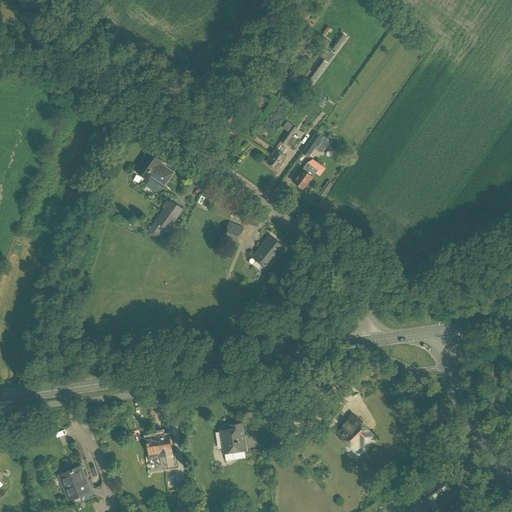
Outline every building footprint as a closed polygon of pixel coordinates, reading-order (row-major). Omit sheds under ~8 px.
[(332,46),(331,47),(335,51),(337,49),(347,36),(342,32),(332,46)] [(322,57),(328,62),(333,56),(326,51),(322,57)] [(307,83),(311,86),(327,64),(323,61),(307,83)] [(317,105),(322,109),(326,102),(321,99),(317,105)] [(280,141),(286,145),(297,128),(287,121),(282,128),(287,132),(280,141)] [(316,133),(302,153),(308,157),(315,148),(322,153),(330,142),(323,137),(316,133)] [(280,141),(277,145),(271,140),(259,157),(271,166),(277,159),(282,162),(291,149),(286,145),(280,141)] [(161,190),(162,189),(173,173),(161,164),(162,162),(148,152),(135,170),(149,180),(146,185),(154,191),(155,191),(156,192),(157,192),(158,192),(159,192),(160,191),(161,191),(161,190)] [(307,163),(293,182),(304,189),(318,170),(307,163)] [(202,205),(206,198),(200,194),(196,202),(202,205)] [(164,226),(168,229),(175,219),(164,212),(150,232),(157,237),(164,226)] [(222,240),(222,241),(236,246),(244,228),(230,222),(222,240)] [(267,270),(285,248),(270,235),(252,257),(267,270)] [(295,402),(290,415),(306,422),(310,414),(312,409),(295,402)] [(353,414),(349,417),(351,418),(344,425),(345,426),(338,433),(343,438),(343,439),(343,442),(347,446),(350,446),(351,446),(352,447),(359,440),(363,443),(373,434),(353,414)] [(221,430),(224,454),(246,450),(241,423),(231,424),(232,428),(221,430)] [(147,438),(150,455),(163,452),(165,467),(174,466),(168,434),(147,438)] [(59,476),(69,499),(90,491),(80,467),(59,476)] [(402,480),(406,485),(413,480),(409,475),(402,480)] [(423,487),(410,496),(413,501),(416,498),(420,503),(428,498),(427,497),(430,495),(437,505),(445,500),(444,498),(452,493),(440,475),(424,486),(424,487),(423,488),(423,487)]
